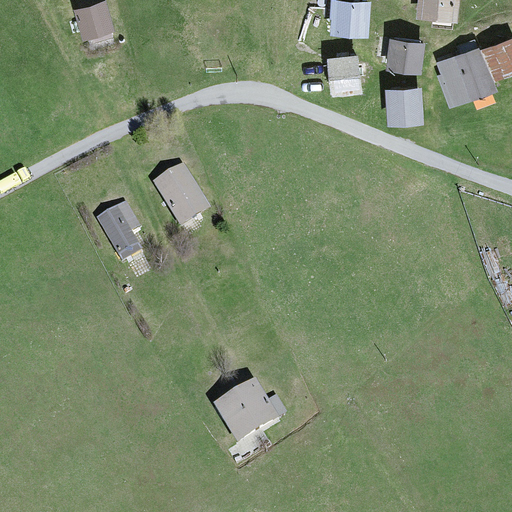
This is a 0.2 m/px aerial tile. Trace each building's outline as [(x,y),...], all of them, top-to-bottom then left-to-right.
[(111,0),(101,0),(78,7),(88,38),(120,28),(111,0)] [(373,0),(336,0),(337,39),(374,39),(373,0)] [(466,0),(425,0),(423,20),(464,24),(466,0)] [(430,42),(394,38),(391,70),(427,74),(430,42)] [(511,39),(488,49),(500,82),(511,77),(511,39)] [(488,49),(438,66),(453,110),(502,93),(500,82),(488,49)] [(365,52),(334,55),(337,96),(368,93),(365,52)] [(426,88),(392,91),(395,124),(428,121),(426,88)] [(189,170),(158,188),(183,233),(214,215),(189,170)] [(130,212),(100,226),(120,267),(149,253),(130,212)] [(261,386),(220,409),(242,449),(283,426),(261,386)]
